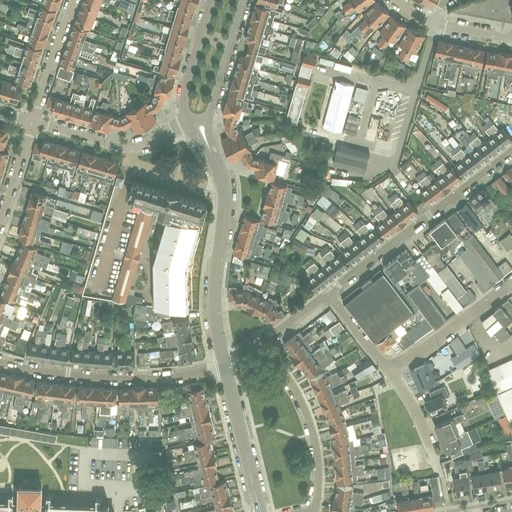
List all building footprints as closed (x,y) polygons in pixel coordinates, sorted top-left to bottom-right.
[(34,0),(57,9),(60,0),(34,0)] [(83,0),(83,4),(98,10),(102,0),(100,0),(83,0)] [(127,12),(132,14),(135,4),(124,0),(120,0),(118,7),(128,11),(127,12)] [(174,0),(173,4),(178,6),(179,6),(194,10),(194,9),(196,9),(198,0),(181,0),(181,1),(177,0),(174,0)] [(280,0),(257,0),(256,2),(277,8),(278,4),(280,3),(282,4),(283,1),(280,0)] [(335,4),(339,10),(344,6),(340,0),(335,4)] [(345,11),(359,0),(351,0),(352,0),(343,7),(345,11)] [(360,11),(374,0),(359,0),(345,11),(348,14),(356,7),(360,11)] [(383,8),(377,1),(363,15),(367,19),(359,27),(359,26),(352,33),(355,36),(383,8)] [(94,19),(98,10),(83,4),(79,13),(94,19)] [(278,16),(280,12),(256,4),(253,14),(273,20),(275,15),(276,15),(278,16)] [(53,19),(56,11),(41,6),(40,11),(30,7),(29,11),(53,19)] [(170,10),(168,14),(191,21),(194,10),(179,6),(178,6),(177,12),(170,10)] [(358,40),(362,36),(365,33),(365,32),(366,31),(370,35),(390,14),(383,8),(355,36),(354,37),(358,40)] [(37,18),(35,24),(50,29),(53,19),(29,11),(27,15),(37,18)] [(79,13),(75,23),(91,29),(94,19),(79,13)] [(188,32),(190,24),(191,21),(168,14),(167,20),(173,22),(172,28),(188,32)] [(273,20),(253,14),(250,24),(274,31),(275,27),(271,26),(273,20)] [(377,44),(381,46),(399,21),(391,16),(380,32),(384,35),(377,44)] [(50,29),(35,24),(28,21),(26,26),(19,24),(17,27),(22,29),(46,38),(50,29)] [(399,21),(381,46),(384,49),(391,39),(395,42),(406,26),(399,21)] [(250,24),(247,34),(262,38),(267,40),(269,35),(270,34),(273,35),(274,31),(250,24)] [(74,26),(71,35),(84,39),(87,30),(74,26)] [(162,37),(184,44),(185,40),(188,32),(172,28),(170,34),(163,32),(162,37)] [(399,57),(402,59),(416,31),(408,28),(400,45),(404,47),(399,57)] [(28,42),(41,46),(43,47),(46,38),(22,29),(21,33),(30,36),(28,42)] [(416,53),(425,36),(416,31),(402,59),(406,61),(411,51),(416,53)] [(267,47),(259,45),(262,38),(247,34),(245,39),(247,41),(250,42),(247,50),(257,53),(257,52),(264,54),(267,47)] [(67,44),(94,54),(95,49),(89,46),(90,42),(84,40),(84,39),(71,35),(67,44)] [(181,55),(184,44),(162,37),(160,42),(167,44),(165,50),(181,55)] [(297,38),(294,48),(300,49),(303,40),(297,38)] [(307,41),(304,50),(306,51),(311,52),(317,44),(307,41)] [(448,43),(438,41),(434,56),(432,65),(437,67),(438,62),(443,63),(448,43)] [(451,70),(453,60),(457,45),(448,43),(443,63),(447,64),(446,69),(451,70)] [(94,54),(67,44),(64,54),(77,59),(78,55),(92,60),(94,54)] [(8,48),(15,50),(39,58),(42,49),(27,45),(26,50),(10,45),(8,48)] [(453,60),(451,70),(456,70),(457,66),(461,67),(466,47),(457,45),(453,60)] [(470,74),(472,64),(475,49),(466,47),(461,67),(465,68),(464,73),(470,74)] [(163,61),(179,66),(182,56),(181,56),(181,55),(165,50),(160,48),(158,53),(165,55),(163,61)] [(298,59),(300,49),(294,48),(292,57),(298,59)] [(334,48),(330,53),(337,58),(340,53),(334,48)] [(472,64),(470,74),(474,75),(475,71),(480,71),(481,66),(485,51),(475,49),(472,64)] [(39,58),(15,50),(13,54),(23,58),(21,63),(36,68),(39,58)] [(257,54),(257,53),(247,50),(245,58),(242,57),(240,58),(238,64),(252,68),(255,61),(262,63),(264,56),(257,54)] [(493,78),(497,52),(496,53),(487,52),(485,67),(484,67),(483,72),(488,73),(487,77),(493,78)] [(498,75),(503,76),(507,53),(497,52),(493,78),(497,79),(498,75)] [(511,82),(511,77),(511,54),(507,53),(503,76),(506,76),(506,82),(511,83),(511,81),(511,82)] [(61,64),(74,68),(77,59),(64,54),(61,64)] [(304,56),(302,65),(312,68),(314,68),(316,60),(314,59),(314,56),(307,54),(307,57),(304,56)] [(176,75),(179,66),(163,61),(161,67),(155,65),(153,70),(174,77),(175,75),(176,75)] [(336,62),(335,66),(334,68),(350,73),(351,70),(352,67),(336,62)] [(10,65),(9,68),(33,77),(36,68),(21,63),(20,68),(10,65)] [(294,66),(283,63),(281,69),(292,73),(294,66)] [(405,65),(400,63),(398,68),(399,69),(397,75),(405,78),(410,75),(412,70),(404,66),(405,65)] [(238,64),(235,74),(259,81),(260,77),(256,76),(258,70),(252,68),(238,64)] [(299,76),(309,79),(312,68),(302,65),(299,76)] [(71,81),(73,76),(74,71),(60,66),(57,76),(71,81)] [(371,78),(371,75),(372,72),(353,67),(352,70),(351,73),(371,78)] [(33,77),(9,68),(7,72),(17,76),(15,81),(30,86),(33,77)] [(77,72),(74,82),(80,84),(83,74),(77,72)] [(127,80),(128,79),(122,74),(117,73),(121,80),(126,81),(127,80)] [(147,83),(148,83),(157,85),(156,85),(172,90),(175,80),(155,74),(153,78),(149,77),(147,83)] [(259,81),(235,74),(232,83),(252,89),(254,83),(258,84),(259,81)] [(299,76),(296,84),(307,87),(309,88),(311,79),(309,79),(299,76)] [(3,80),(2,85),(0,84),(0,88),(20,94),(22,86),(3,80)] [(335,81),(333,88),(323,127),(341,133),(354,86),(335,81)] [(252,89),(232,83),(229,93),(253,100),(254,97),(250,96),(252,89)] [(296,125),(307,87),(296,84),(285,123),(296,125)] [(169,99),(172,90),(156,85),(157,85),(152,99),(151,101),(161,106),(162,105),(165,98),(169,99)] [(355,100),(366,103),(370,90),(359,86),(355,100)] [(0,98),(17,103),(20,94),(0,88),(0,98)] [(65,101),(61,116),(70,119),(77,94),(73,93),(70,103),(65,101)] [(79,122),(83,107),(85,101),(80,100),(81,95),(77,94),(70,119),(79,122)] [(247,106),(249,102),(228,96),(225,106),(240,111),(241,110),(250,113),(251,108),(247,106)] [(51,113),(61,116),(65,101),(49,97),(46,107),(53,109),(51,113)] [(135,97),(131,99),(146,126),(156,121),(152,113),(159,110),(161,106),(151,101),(147,104),(146,102),(140,106),(135,97)] [(83,107),(79,122),(88,124),(95,100),(91,99),(89,108),(83,107)] [(122,118),(121,118),(121,128),(124,128),(131,124),(135,132),(146,126),(131,99),(129,100),(134,109),(125,114),(126,115),(122,118)] [(91,125),(101,128),(106,113),(105,113),(108,104),(103,102),(102,106),(97,105),(91,125)] [(236,124),(240,111),(225,106),(223,115),(227,116),(225,124),(225,126),(236,125),(236,124)] [(106,113),(101,128),(110,131),(112,126),(119,129),(121,128),(121,118),(120,118),(106,113)] [(491,138),(488,141),(496,152),(505,146),(487,123),(481,115),(476,119),(491,138)] [(377,117),(374,129),(380,131),(383,119),(377,117)] [(511,139),(503,129),(499,132),(491,120),(487,123),(505,146),(511,139)] [(222,141),(227,151),(246,141),(254,137),(251,132),(243,136),(240,131),(239,131),(236,127),(236,125),(225,126),(226,129),(229,136),(222,141)] [(0,137),(6,139),(8,130),(0,127),(0,137)] [(288,132),(281,132),(282,142),(293,140),(288,132)] [(488,158),(496,152),(488,141),(483,144),(474,132),(471,135),(488,158)] [(475,151),(471,153),(480,165),(488,158),(471,135),(466,139),(475,151)] [(254,137),(246,141),(227,151),(233,161),(241,157),(244,164),(247,166),(254,158),(253,157),(250,152),(251,152),(248,146),(250,144),(251,146),(257,142),(255,138),(254,137)] [(48,158),(53,143),(43,140),(42,145),(36,143),(31,159),(40,161),(41,156),(48,158)] [(48,158),(46,163),(51,165),(52,167),(51,169),(55,170),(62,146),(53,143),(48,158)] [(338,144),(333,164),(333,165),(364,173),(370,153),(338,144)] [(471,153),(467,156),(458,145),(454,148),(472,171),(480,165),(471,153)] [(62,146),(55,170),(58,171),(59,168),(61,168),(65,169),(71,148),(62,146)] [(71,148),(65,169),(69,170),(70,172),(70,174),(73,175),(80,151),(71,148)] [(450,151),(459,163),(455,166),(464,177),(472,171),(454,148),(450,151)] [(283,161),(289,163),(292,153),(286,151),(283,161)] [(81,177),(84,179),(92,155),(82,152),(76,172),(81,174),(82,175),(81,177)] [(271,153),(269,162),(264,177),(274,180),(280,160),(275,159),(276,154),(271,153)] [(91,177),(95,178),(101,157),(92,155),(84,179),(88,180),(89,177),(91,177)] [(110,160),(101,157),(95,178),(99,179),(100,181),(99,183),(103,184),(110,160)] [(255,174),(264,177),(269,162),(254,158),(247,166),(249,167),(256,170),(255,174)] [(462,179),(453,168),(447,161),(443,164),(440,159),(436,162),(454,185),(462,179)] [(107,183),(108,182),(113,183),(119,163),(110,160),(103,184),(106,185),(107,183)] [(403,167),(409,175),(417,169),(411,161),(403,167)] [(440,177),(437,180),(446,191),(454,185),(436,162),(431,165),(440,177)] [(424,171),(420,174),(438,197),(446,191),(437,180),(433,183),(424,171)] [(420,193),(429,204),(438,197),(420,174),(415,178),(425,189),(420,193)] [(115,185),(121,187),(124,179),(117,177),(115,185)] [(509,190),(500,177),(493,182),(503,195),(509,190)] [(321,181),(314,192),(323,195),(328,186),(321,181)] [(168,191),(163,190),(133,182),(128,198),(131,199),(135,200),(135,198),(141,199),(141,203),(158,208),(156,213),(157,213),(157,212),(164,214),(171,217),(172,217),(174,212),(190,217),(191,214),(198,216),(198,219),(203,220),(208,204),(179,195),(179,194),(174,193),(168,191)] [(291,192),(292,188),(288,187),(272,182),(270,191),(268,190),(268,191),(294,199),(295,193),(291,192)] [(495,204),(484,190),(477,195),(493,216),(500,210),(495,204)] [(268,191),(265,200),(286,206),(288,202),(292,203),(294,199),(268,191)] [(57,200),(32,192),(29,201),(55,208),(57,200)] [(396,193),(393,196),(392,196),(410,219),(418,213),(409,202),(405,205),(396,193)] [(328,210),(334,203),(325,195),(319,203),(328,210)] [(494,217),(493,216),(477,195),(469,201),(480,216),(483,214),(489,221),(494,217)] [(397,211),(394,214),(402,225),(410,219),(392,196),(388,200),(397,211)] [(265,200),(263,209),(288,216),(290,211),(285,210),(286,206),(265,200)] [(55,208),(29,201),(27,211),(42,215),(43,212),(53,215),(67,220),(69,213),(55,209),(55,208)] [(466,204),(457,210),(464,219),(475,232),(483,226),(466,204)] [(380,206),(376,208),(394,232),(402,225),(394,214),(389,217),(380,206)] [(394,232),(376,208),(372,212),(381,224),(377,227),(386,238),(394,232)] [(125,258),(113,300),(113,301),(126,303),(128,294),(138,262),(140,255),(151,214),(139,209),(127,251),(126,251),(124,258),(125,258)] [(288,216),(263,209),(262,210),(264,210),(261,219),(281,225),(282,220),(287,221),(288,216)] [(42,215),(27,211),(24,219),(49,227),(51,222),(40,219),(42,215)] [(94,221),(101,223),(104,213),(97,211),(94,221)] [(472,234),(474,232),(468,225),(465,227),(454,212),(445,219),(457,234),(460,238),(462,241),(464,240),(472,234)] [(245,216),(242,225),(266,232),(268,228),(263,226),(264,222),(245,216)] [(313,216),(306,226),(312,231),(319,221),(313,216)] [(24,219),(21,229),(40,235),(42,230),(54,233),(55,229),(49,227),(24,219)] [(422,254),(437,273),(445,266),(438,258),(450,249),(445,243),(457,234),(445,219),(430,231),(439,242),(434,247),(433,246),(422,254)] [(188,308),(187,271),(189,266),(189,260),(199,224),(185,222),(170,220),(169,229),(167,229),(165,243),(163,243),(161,257),(159,256),(157,266),(159,267),(158,281),(160,281),(158,295),(160,295),(159,304),(188,308)] [(375,229),(371,232),(361,220),(357,223),(375,246),(383,240),(375,229)] [(353,226),(362,238),(359,241),(367,252),(375,246),(357,223),(353,226)] [(242,225),(239,234),(259,240),(260,236),(265,237),(266,232),(242,225)] [(94,232),(79,227),(77,233),(93,238),(94,232)] [(290,236),(292,231),(281,227),(279,231),(290,236)] [(303,228),(298,237),(306,242),(312,234),(303,228)] [(39,240),(40,235),(21,229),(19,238),(49,247),(51,243),(39,240)] [(367,252),(359,241),(355,244),(346,232),(342,236),(359,258),(367,252)] [(239,234),(237,244),(261,251),(262,246),(258,245),(259,240),(239,234)] [(475,238),(472,234),(464,240),(467,244),(475,238)] [(511,237),(510,234),(499,242),(507,252),(511,248),(511,237)] [(359,258),(342,236),(337,239),(347,250),(342,254),(351,265),(359,258)] [(478,242),(475,238),(467,244),(469,247),(470,248),(478,242)] [(23,242),(19,251),(48,263),(50,258),(36,252),(37,248),(23,242)] [(470,248),(472,251),(473,252),(481,246),(478,242),(470,248)] [(261,251),(237,244),(234,253),(254,259),(255,254),(259,256),(261,251)] [(340,255),(336,258),(327,246),(324,249),(341,272),(349,266),(340,255)] [(484,250),(481,246),(473,252),(475,255),(476,257),(484,250)] [(459,255),(462,259),(472,251),(470,248),(469,247),(465,250),(459,255)] [(82,257),(88,258),(91,251),(85,249),(82,257)] [(325,267),(333,278),(341,272),(324,249),(319,253),(319,254),(315,257),(324,268),(325,267)] [(397,256),(419,284),(435,271),(432,267),(426,271),(419,262),(416,264),(405,250),(397,256)] [(488,254),(484,250),(476,257),(478,259),(479,261),(488,254)] [(46,268),(48,263),(19,251),(16,260),(34,268),(40,270),(42,267),(46,268)] [(473,252),(472,251),(462,259),(465,263),(475,255),(473,252)] [(488,254),(479,261),(481,263),(483,265),(491,258),(488,254)] [(465,263),(468,266),(478,259),(476,257),(475,255),(465,263)] [(296,270),(302,266),(296,256),(289,261),(296,270)] [(447,320),(419,284),(397,256),(383,267),(394,281),(401,276),(405,282),(408,280),(414,288),(407,293),(435,329),(447,320)] [(494,262),(491,258),(483,265),(484,267),(486,269),(494,262)] [(311,259),(307,261),(325,285),(333,278),(325,267),(324,268),(320,271),(311,259)] [(479,261),(478,259),(468,266),(471,270),(481,263),(479,261)] [(32,273),(34,268),(16,260),(14,260),(11,268),(36,279),(38,275),(32,273)] [(307,261),(304,264),(303,265),(312,277),(308,280),(317,291),(325,285),(307,261)] [(505,261),(501,263),(508,272),(511,269),(505,261)] [(254,262),(252,267),(268,272),(270,267),(254,262)] [(494,262),(486,269),(487,270),(489,273),(493,270),(497,267),(494,262)] [(471,270),(474,274),(484,267),(483,265),(481,263),(471,270)] [(501,263),(497,267),(504,275),(508,272),(501,263)] [(437,273),(440,276),(448,270),(445,266),(445,267),(445,266),(437,273)] [(474,274),(477,278),(487,270),(486,269),(484,267),(474,274)] [(504,275),(497,267),(493,270),(500,279),(504,275)] [(36,279),(11,268),(7,277),(8,278),(27,286),(34,288),(36,283),(42,286),(43,282),(36,279)] [(415,312),(381,269),(342,299),(376,343),(393,330),(415,312)] [(448,270),(440,276),(443,280),(451,274),(448,270)] [(487,270),(477,278),(479,280),(475,283),(476,285),(490,274),(489,273),(487,270)] [(500,279),(493,270),(489,273),(490,274),(493,278),(496,282),(500,279)] [(443,280),(446,284),(454,277),(451,274),(443,280)] [(476,285),(479,289),(493,278),(490,274),(476,285)] [(75,282),(83,284),(85,277),(78,275),(75,282)] [(454,277),(446,284),(449,288),(457,281),(454,277)] [(27,286),(8,278),(5,287),(29,297),(31,293),(25,290),(27,286)] [(482,292),(496,282),(493,278),(479,289),(482,292)] [(460,285),(457,281),(449,288),(452,291),(460,285)] [(245,290),(244,307),(252,311),(260,297),(262,292),(254,288),(248,285),(243,285),(243,290),(245,290)] [(452,291),(455,295),(463,289),(460,285),(452,291)] [(35,299),(29,297),(5,287),(1,296),(20,303),(22,298),(33,303),(35,299)] [(243,306),(244,307),(245,290),(243,290),(236,290),(236,287),(229,287),(229,301),(235,301),(235,306),(243,306)] [(458,299),(470,290),(469,289),(465,292),(463,289),(455,295),(458,299)] [(458,299),(460,303),(473,293),(470,290),(458,299)] [(473,293),(460,303),(463,307),(475,297),(473,293)] [(126,303),(136,304),(143,305),(144,299),(128,294),(126,303)] [(21,306),(10,302),(0,297),(0,308),(10,312),(17,315),(21,306)] [(267,301),(260,297),(252,311),(261,315),(273,305),(274,306),(279,302),(276,299),(274,300),(269,297),(267,301)] [(71,298),(69,305),(75,307),(77,300),(71,298)] [(100,299),(99,306),(107,307),(108,300),(100,299)] [(508,300),(508,299),(501,305),(500,305),(493,312),(504,325),(511,318),(511,305),(511,306),(507,301),(508,300)] [(93,315),(94,303),(87,302),(85,314),(93,315)] [(134,318),(145,319),(147,305),(143,305),(136,304),(134,318)] [(274,307),(274,306),(273,305),(261,315),(261,316),(266,322),(270,319),(274,324),(282,317),(274,307)] [(0,318),(12,324),(14,320),(8,318),(10,312),(0,308),(0,318)] [(169,318),(170,311),(158,309),(157,316),(169,318)] [(335,323),(340,319),(333,310),(328,314),(335,323)] [(65,314),(61,327),(68,329),(72,317),(65,314)] [(12,324),(0,318),(0,329),(3,330),(5,326),(16,330),(18,326),(12,324)] [(163,323),(164,327),(165,332),(190,328),(189,318),(163,323)] [(425,318),(421,321),(428,331),(432,327),(430,323),(429,324),(425,318)] [(497,319),(486,329),(490,336),(494,333),(500,342),(511,336),(497,319)] [(345,328),(339,321),(329,328),(334,336),(345,328)] [(424,334),(428,331),(421,321),(420,321),(416,324),(424,334)] [(424,334),(416,324),(412,327),(419,337),(424,334)] [(408,331),(414,341),(419,337),(412,327),(408,331)] [(167,342),(192,337),(190,328),(165,332),(166,337),(167,342)] [(300,332),(296,335),(284,344),(290,352),(289,353),(289,354),(311,336),(316,332),(317,332),(314,329),(309,333),(303,337),(300,332)] [(27,358),(38,359),(42,331),(37,330),(35,344),(29,343),(27,358)] [(400,337),(399,337),(394,330),(393,330),(376,343),(383,351),(398,339),(400,337)] [(47,332),(45,331),(42,331),(38,359),(48,361),(50,347),(45,346),(47,332)] [(84,336),(83,336),(81,365),(91,366),(92,352),(88,351),(88,342),(89,342),(91,331),(86,331),(84,336)] [(350,336),(347,331),(336,338),(340,343),(350,336)] [(408,331),(403,334),(410,344),(414,341),(408,331)] [(311,336),(289,354),(295,361),(308,351),(309,351),(312,348),(309,344),(314,340),(319,336),(316,332),(311,336)] [(54,347),(50,347),(48,361),(58,363),(62,334),(57,333),(54,347)] [(67,335),(64,334),(62,334),(58,363),(68,364),(70,350),(65,349),(67,335)] [(405,348),(410,344),(403,334),(399,337),(400,337),(398,339),(405,348)] [(81,365),(83,336),(79,336),(79,341),(78,341),(77,350),(72,350),(71,365),(81,365)] [(19,337),(16,344),(26,347),(27,340),(19,337)] [(179,351),(194,348),(192,337),(167,342),(161,343),(162,348),(167,347),(178,345),(179,351)] [(97,352),(92,352),(91,366),(101,367),(104,338),(98,338),(97,352)] [(112,361),(113,353),(108,353),(109,338),(104,338),(101,367),(112,368),(112,361)] [(25,357),(26,347),(16,344),(13,343),(5,340),(5,341),(0,339),(0,344),(3,345),(4,344),(17,349),(15,355),(25,357)] [(115,368),(125,368),(125,342),(119,342),(119,353),(115,353),(115,368)] [(135,361),(135,354),(135,353),(130,353),(130,342),(125,342),(125,368),(135,368),(135,361)] [(480,355),(474,344),(451,359),(458,369),(480,355)] [(308,351),(295,361),(301,369),(324,351),(321,347),(311,354),(309,351),(308,351)] [(335,347),(335,348),(328,352),(331,356),(338,352),(335,347)] [(192,363),(191,357),(196,356),(194,348),(179,351),(181,358),(177,359),(178,366),(192,363)] [(324,351),(301,369),(302,368),(308,376),(321,367),(318,363),(327,356),(324,351)] [(150,357),(149,353),(148,353),(139,353),(139,361),(139,368),(150,367),(150,360),(150,357)] [(368,358),(368,359),(352,370),(357,380),(367,374),(377,369),(368,358)] [(511,359),(488,370),(496,389),(498,393),(511,386),(511,359)] [(427,364),(411,371),(415,380),(416,380),(420,389),(435,383),(430,372),(433,370),(434,367),(433,364),(429,363),(427,364)] [(1,400),(0,406),(0,415),(3,416),(9,391),(13,392),(17,376),(7,373),(7,375),(1,400)] [(324,373),(310,379),(314,388),(338,377),(336,373),(326,377),(324,373)] [(314,388),(318,397),(332,390),(331,387),(346,380),(344,375),(339,377),(338,377),(314,388)] [(14,409),(19,410),(26,379),(26,378),(17,376),(13,392),(17,393),(14,409)] [(26,379),(19,410),(23,411),(25,400),(31,401),(35,381),(26,379)] [(38,417),(41,417),(43,417),(44,409),(47,383),(38,382),(36,397),(35,402),(40,402),(40,408),(39,408),(38,417)] [(185,393),(188,392),(190,401),(205,397),(203,387),(198,389),(197,382),(183,386),(185,393)] [(47,383),(44,409),(48,409),(49,403),(54,404),(56,384),(47,383)] [(66,385),(56,384),(54,404),(60,404),(59,410),(63,411),(66,385)] [(67,418),(68,406),(73,406),(74,402),(75,390),(76,386),(66,385),(63,411),(62,417),(67,418)] [(430,414),(447,407),(443,399),(449,397),(445,386),(432,391),(435,398),(424,402),(430,414)] [(511,386),(498,393),(497,393),(506,414),(509,421),(511,419),(511,386)] [(82,418),(86,419),(88,387),(78,387),(78,390),(77,407),(82,407),(82,413),(82,418)] [(93,403),(97,403),(98,388),(88,387),(86,419),(91,419),(93,403)] [(134,422),(134,415),(134,409),(139,409),(139,387),(129,388),(129,389),(130,415),(130,422),(134,422)] [(139,409),(144,408),(144,415),(149,414),(148,388),(148,387),(139,387),(139,409)] [(100,414),(105,414),(107,388),(98,388),(97,403),(100,404),(100,414)] [(111,404),(116,405),(117,393),(117,389),(107,388),(105,414),(105,420),(110,420),(111,404)] [(153,414),(153,408),(158,408),(158,404),(158,388),(148,388),(149,414),(153,414)] [(119,393),(120,405),(120,409),(125,409),(125,415),(130,415),(129,389),(119,389),(119,393)] [(506,414),(497,393),(498,393),(496,389),(484,395),(495,419),(506,414)] [(318,397),(322,406),(347,395),(345,391),(335,395),(332,390),(318,397)] [(347,395),(322,406),(326,416),(341,409),(339,405),(349,401),(347,395)] [(205,397),(190,401),(185,402),(187,407),(180,409),(181,413),(208,407),(205,397)] [(190,421),(195,420),(211,416),(209,411),(208,407),(181,413),(175,414),(176,419),(189,416),(190,421)] [(346,425),(345,418),(341,409),(326,416),(330,424),(329,424),(330,429),(346,425)] [(456,435),(459,434),(455,424),(464,420),(461,414),(434,425),(441,441),(456,435)] [(27,424),(29,417),(23,415),(21,422),(27,424)] [(179,430),(180,434),(212,426),(211,422),(212,422),(211,416),(195,420),(190,421),(192,427),(179,430)] [(0,425),(0,433),(56,443),(57,435),(0,425)] [(332,434),(333,442),(349,440),(353,440),(356,439),(352,425),(347,426),(346,425),(330,429),(332,434)] [(198,435),(200,440),(215,436),(212,426),(180,434),(181,440),(198,435)] [(456,435),(441,441),(447,453),(460,447),(461,449),(470,445),(473,444),(467,430),(464,431),(459,434),(456,435)] [(377,435),(379,447),(387,445),(384,433),(377,435)] [(185,457),(213,450),(211,450),(209,440),(194,444),(195,449),(184,451),(185,457)] [(353,440),(349,440),(333,442),(334,452),(361,449),(368,448),(368,444),(354,446),(353,440)] [(473,444),(470,445),(461,449),(463,455),(479,449),(475,443),(473,444)] [(171,449),(169,450),(165,451),(166,456),(167,460),(171,459),(174,459),(171,449)] [(361,449),(334,452),(335,462),(355,460),(354,455),(361,454),(361,449)] [(199,464),(215,460),(213,450),(185,457),(186,462),(198,459),(199,464)] [(508,452),(508,458),(510,464),(509,465),(509,468),(503,469),(505,485),(507,484),(507,486),(511,484),(511,451),(508,452)] [(183,472),(184,478),(216,470),(218,470),(215,460),(199,464),(200,468),(183,472)] [(335,462),(336,472),(363,469),(363,465),(356,466),(355,460),(335,462)] [(454,478),(456,493),(457,492),(457,493),(465,492),(464,491),(470,490),(467,470),(465,460),(454,461),(455,467),(460,466),(460,471),(459,471),(460,477),(454,478)] [(472,476),(475,490),(475,489),(476,490),(476,492),(478,493),(482,492),(483,491),(483,489),(483,488),(488,487),(485,474),(485,469),(483,462),(483,460),(478,461),(480,475),(472,476)] [(363,469),(336,472),(337,482),(353,481),(358,480),(357,474),(364,474),(363,469)] [(219,480),(216,470),(184,478),(185,483),(196,481),(197,485),(219,480)] [(485,474),(488,487),(493,486),(493,487),(501,486),(501,485),(499,471),(485,474)] [(425,490),(426,495),(421,496),(423,509),(424,509),(425,510),(429,509),(429,508),(434,507),(432,495),(440,494),(437,477),(430,478),(431,483),(425,484),(426,490),(425,490)] [(397,502),(399,511),(406,511),(411,511),(409,500),(407,489),(406,479),(401,480),(403,490),(404,497),(403,497),(403,501),(397,502)] [(194,494),(195,498),(228,490),(225,481),(199,487),(200,493),(194,494)] [(423,509),(421,496),(418,481),(413,482),(414,488),(415,495),(414,495),(414,499),(409,500),(411,511),(412,511),(413,511),(414,511),(417,511),(418,510),(423,509)] [(0,511),(104,511),(92,511),(92,508),(68,507),(68,511),(41,510),(42,485),(20,485),(19,509),(0,508),(0,511)] [(353,487),(337,485),(336,495),(334,495),(363,499),(364,494),(352,492),(353,487)] [(229,495),(228,490),(195,498),(196,505),(214,501),(215,504),(231,500),(229,495)] [(363,499),(334,495),(333,505),(350,507),(350,502),(362,504),(363,499)] [(201,511),(226,511),(232,510),(231,506),(232,506),(231,500),(215,504),(216,509),(201,511)]
